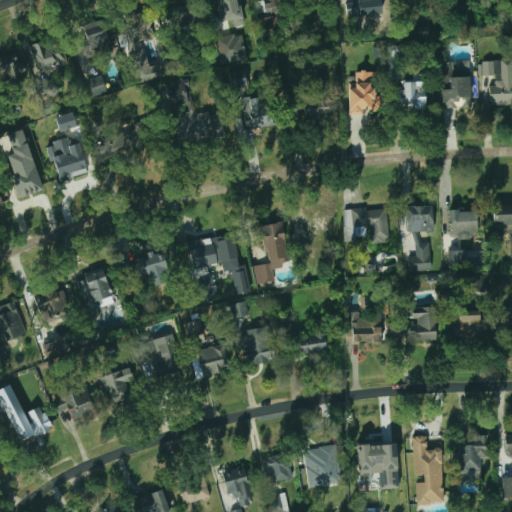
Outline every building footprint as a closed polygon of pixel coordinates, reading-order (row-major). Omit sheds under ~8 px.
[(244,25),(239,0),(215,0),(219,22),(233,19),(234,27),(244,25)] [(260,0),(261,8),(280,8),(280,0),(260,0)] [(172,5),(172,24),(198,24),(198,5),(172,5)] [(134,84),(164,76),(160,63),(149,67),(142,40),(153,37),(146,11),(125,17),(128,30),(120,32),(134,84)] [(273,28),(272,17),(259,18),(260,29),(273,28)] [(86,40),(81,41),(84,59),(110,54),(103,20),(82,24),(86,40)] [(216,38),(221,64),(248,58),(243,32),(216,38)] [(31,45),(38,71),(67,63),(60,37),(31,45)] [(390,78),(400,78),(400,45),(390,45),(390,78)] [(0,75),(6,74),(9,85),(25,80),(16,51),(0,55),(0,75)] [(511,59),(482,59),(482,77),(491,77),(490,104),(511,104),(511,59)] [(441,63),(442,108),(471,108),(470,63),(441,63)] [(229,72),(232,88),(247,86),(244,69),(229,72)] [(350,113),(378,113),(378,71),(356,71),(356,82),(350,82),(350,113)] [(93,97),(107,92),(100,75),(87,80),(93,97)] [(330,77),(308,78),(309,96),(287,97),(288,111),(305,110),(305,120),(332,118),(330,77)] [(52,98),(61,88),(52,78),(42,88),(52,98)] [(426,110),(426,80),(400,80),(400,110),(426,110)] [(173,87),(172,98),(190,100),(191,89),(173,87)] [(246,128),(272,126),(270,95),(244,97),(246,128)] [(178,145),(226,137),(221,111),(196,115),(195,110),(173,114),(178,145)] [(76,127),(72,112),(55,116),(59,131),(76,127)] [(106,134),(109,158),(133,154),(132,148),(143,146),(141,129),(106,134)] [(8,149),(19,175),(34,168),(23,143),(8,149)] [(87,172),(81,151),(54,158),(60,179),(87,172)] [(18,195),(40,193),(39,176),(16,178),(18,195)] [(433,233),(433,206),(408,206),(408,233),(433,233)] [(389,242),(387,207),(345,209),(346,240),(355,240),(355,228),(371,227),(372,243),(389,242)] [(511,234),(511,207),(493,207),(493,234),(511,234)] [(301,238),(307,237),(308,243),(320,241),(319,234),(333,232),(331,210),(315,212),(315,216),(298,218),(301,238)] [(450,210),(450,238),(477,238),(477,210),(450,210)] [(256,227),(261,247),(276,243),(279,256),(289,253),(281,221),(256,227)] [(212,260),(227,256),(222,234),(196,240),(200,256),(210,253),(212,260)] [(408,255),(408,270),(430,270),(430,242),(417,242),(417,255),(408,255)] [(464,267),(464,250),(450,250),(450,267),(464,267)] [(169,273),(164,253),(130,261),(135,280),(169,273)] [(315,274),(313,260),(303,261),(304,275),(315,274)] [(253,266),(257,284),(274,280),(270,262),(253,266)] [(96,305),(113,300),(104,269),(78,276),(88,313),(98,311),(96,305)] [(483,291),(483,276),(468,276),(468,291),(483,291)] [(191,280),(195,300),(210,297),(206,277),(191,280)] [(63,305),(53,288),(34,299),(45,316),(63,305)] [(232,318),(249,315),(246,301),(230,304),(232,318)] [(27,333),(14,308),(0,314),(0,343),(1,346),(27,333)] [(436,340),(436,308),(412,308),(412,321),(404,321),(404,340),(436,340)] [(381,311),(369,311),(369,318),(354,319),(355,345),(382,344),(381,311)] [(480,311),(455,311),(455,340),(480,340),(480,311)] [(186,322),(190,337),(204,333),(200,318),(186,322)] [(248,365),(276,360),(269,325),(241,331),(248,365)] [(296,335),(298,354),(327,351),(325,332),(296,335)] [(158,345),(163,362),(152,365),(158,387),(185,381),(175,341),(158,345)] [(197,374),(227,374),(227,348),(197,348),(197,374)] [(99,385),(116,405),(130,394),(126,389),(136,380),(124,365),(99,385)] [(73,423),(97,410),(84,386),(61,398),(73,423)] [(47,434),(41,418),(16,427),(22,444),(47,434)] [(416,504),(443,503),(441,448),(427,449),(426,435),(412,436),(414,476),(423,476),(423,482),(415,482),(416,504)] [(488,458),(488,435),(474,435),(474,445),(458,445),(458,472),(480,472),(480,458),(488,458)] [(358,474),(379,473),(379,489),(398,488),(396,444),(357,445),(358,474)] [(320,485),(320,472),(338,471),(337,446),(318,446),(318,453),(308,453),(309,485),(320,485)] [(288,479),(284,455),(264,458),(268,482),(288,479)] [(237,495),(240,506),(256,502),(245,466),(222,473),(229,497),(237,495)] [(502,498),(511,498),(511,477),(502,477),(502,498)] [(205,481),(180,489),(185,505),(210,497),(205,481)] [(137,499),(141,511),(170,511),(162,490),(137,499)] [(288,511),(287,494),(269,496),(270,511),(288,511)] [(120,511),(120,503),(100,504),(100,511),(120,511)]
